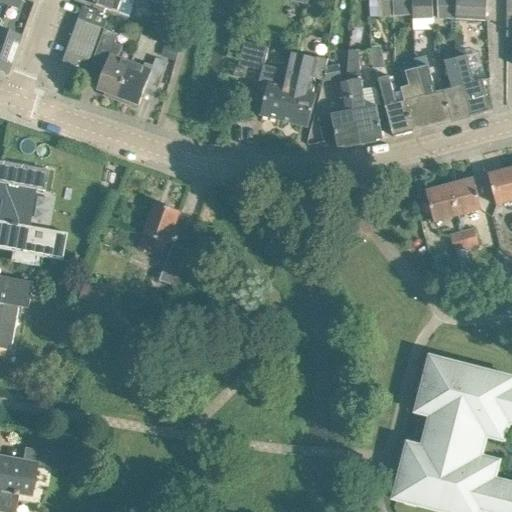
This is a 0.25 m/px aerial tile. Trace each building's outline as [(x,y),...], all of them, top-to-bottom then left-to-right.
[(20,0),(8,0),(7,5),(17,9),(20,0)] [(83,0),(83,1),(118,14),(129,18),(135,1),(132,0),(83,0)] [(413,15),(412,0),(393,0),(394,16),(413,15)] [(412,0),(413,15),(414,20),(434,19),(433,0),(412,0)] [(456,19),(457,0),(439,0),(439,18),(456,19)] [(486,21),(486,0),(457,0),(456,19),(486,21)] [(105,30),(109,16),(84,7),(79,20),(101,28),(105,30)] [(88,62),(101,28),(79,20),(67,54),(88,62)] [(20,36),(0,29),(0,70),(7,73),(20,36)] [(112,52),(118,34),(105,30),(98,47),(112,52)] [(463,37),(455,37),(454,47),(462,47),(463,37)] [(293,101),(304,58),(292,55),(288,71),(265,66),(269,48),(245,42),(240,65),(262,71),(260,82),(268,84),(261,115),(282,121),(287,100),(293,101)] [(166,44),(161,56),(175,61),(179,49),(166,44)] [(383,140),(379,120),(377,105),(365,107),(360,79),(358,50),(349,51),(347,82),(360,144),(383,140)] [(84,73),(88,62),(67,54),(63,65),(84,73)] [(116,100),(130,62),(110,55),(97,90),(105,92),(104,95),(116,100)] [(491,111),(482,79),(475,81),(468,55),(455,58),(471,117),(491,111)] [(385,56),(373,57),(373,69),(385,68),(385,56)] [(311,93),(313,86),(310,86),(312,77),(323,80),(326,67),(328,60),(317,57),(316,61),(304,58),(293,101),(287,100),(282,121),(308,127),(312,108),(316,94),(311,93)] [(139,105),(149,79),(160,83),(168,63),(156,58),(153,66),(145,63),(144,67),(130,62),(116,100),(130,105),(131,102),(139,105)] [(471,117),(455,58),(445,61),(452,87),(442,90),(451,122),(471,117)] [(340,65),(326,67),(323,80),(342,77),(340,65)] [(451,122),(442,90),(435,92),(428,65),(416,68),(432,127),(451,122)] [(432,127),(416,68),(405,71),(409,86),(401,88),(404,100),(412,133),(432,127)] [(412,133),(404,100),(396,101),(389,75),(378,78),(394,137),(412,133)] [(360,144),(347,82),(336,84),(341,112),(331,114),(331,116),(318,119),(319,123),(323,143),(336,140),(338,148),(360,144)] [(0,249),(12,252),(10,262),(40,267),(42,257),(62,261),(67,233),(27,226),(34,188),(44,190),(48,170),(0,161),(0,183),(4,184),(0,204),(0,249)] [(511,200),(511,170),(511,169),(488,175),(496,204),(511,200)] [(482,209),(474,179),(450,185),(458,215),(482,209)] [(458,215),(450,185),(426,192),(434,221),(458,215)] [(173,231),(180,212),(155,203),(148,222),(143,234),(144,234),(138,250),(148,254),(154,238),(167,244),(173,231)] [(474,229),(462,231),(467,248),(478,246),(474,229)] [(467,248),(462,231),(451,234),(455,251),(467,248)] [(182,269),(166,263),(159,281),(176,287),(182,269)] [(61,273),(51,288),(64,297),(74,281),(61,273)] [(13,331),(16,306),(26,307),(30,281),(0,276),(0,348),(9,351),(13,331)] [(84,284),(78,299),(93,305),(99,290),(84,284)] [(511,511),(511,389),(511,377),(504,376),(441,359),(433,357),(430,357),(430,359),(428,368),(419,401),(417,410),(416,412),(419,413),(427,415),(431,416),(430,420),(421,417),(414,441),(424,444),(423,447),(419,446),(411,444),(408,443),(407,446),(405,454),(397,488),(394,496),(394,499),(396,499),(405,502),(444,511),(480,511),(481,510),(489,511),(511,511)] [(0,490),(27,496),(33,464),(51,466),(54,453),(24,448),(22,461),(0,457),(0,490)]
